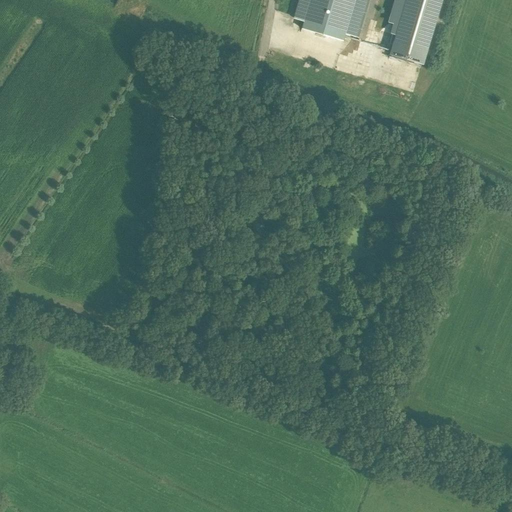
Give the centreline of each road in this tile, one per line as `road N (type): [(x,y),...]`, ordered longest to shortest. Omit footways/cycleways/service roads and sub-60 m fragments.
road 1 (track): [(258,83),(511,200)]
road 2 (track): [(113,340),(244,249),(254,186),(274,159)]
road 3 (track): [(113,340),(340,425)]
road 4 (track): [(340,425),(511,488)]
road 5 (track): [(0,298),(113,340)]
